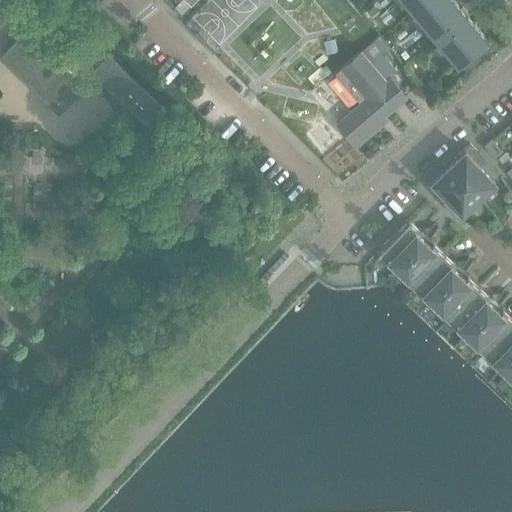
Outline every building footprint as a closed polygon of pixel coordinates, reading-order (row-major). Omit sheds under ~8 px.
[(405,0),(414,11),(427,0),(405,0)] [(453,0),(427,0),(414,11),(457,62),(485,38),(468,17),(461,8),(453,0)] [(385,25),(380,29),(385,34),(390,31),(385,25)] [(27,31),(10,47),(11,48),(17,54),(15,57),(46,86),(40,92),(39,92),(39,93),(40,94),(58,111),(71,98),(77,91),(78,91),(83,86),(83,85),(27,31)] [(337,51),(334,39),(324,42),(327,54),(337,51)] [(356,54),(334,73),(360,104),(336,124),(356,146),(358,144),(381,125),(378,121),(387,113),(406,96),(390,78),(385,82),(383,79),(370,64),(360,52),(359,52),(357,49),(354,52),(356,54)] [(374,61),(370,64),(383,79),(393,69),(378,51),(371,58),(374,61)] [(405,53),(401,57),(405,62),(409,58),(405,53)] [(106,56),(92,71),(106,84),(111,89),(106,93),(142,127),(146,122),(151,127),(165,112),(107,56),(106,56)] [(322,69),(327,75),(330,72),(325,66),(322,69)] [(427,83),(423,89),(431,94),(434,88),(427,83)] [(277,100),(271,106),(281,116),(288,110),(285,108),(280,102),(277,100)] [(491,140),(485,145),(494,156),(500,151),(492,141),(491,140)] [(454,160),(448,165),(478,196),(494,181),(492,178),(497,173),(477,152),(476,152),(472,157),(468,153),(469,152),(465,148),(453,159),(454,160)] [(442,169),(430,180),(434,185),(435,184),(438,188),(434,192),(433,193),(448,209),(454,214),(459,209),(461,212),(464,209),(478,196),(448,165),(443,170),(442,169)] [(408,219),(377,251),(378,252),(390,263),(391,261),(397,267),(423,239),(425,238),(419,232),(420,230),(409,219),(408,219)] [(423,239),(397,267),(403,272),(401,274),(413,285),(444,253),(432,242),(430,243),(425,238),(423,239)] [(444,253),(413,285),(424,296),(426,294),(432,300),(458,272),(459,271),(453,265),(455,264),(444,253)] [(458,272),(432,300),(438,305),(436,307),(448,318),(478,286),(467,275),(465,276),(459,271),(458,272)] [(478,286),(448,318),(459,329),(461,327),(467,333),(493,305),(494,304),(488,299),(490,297),(478,286)] [(493,305),(467,333),(472,338),(471,340),(483,351),(511,320),(511,317),(502,308),(500,310),(494,304),(493,305)] [(511,320),(483,351),(494,362),(496,361),(502,366),(511,355),(511,320)] [(511,355),(502,366),(508,372),(506,374),(511,379),(511,355)]
